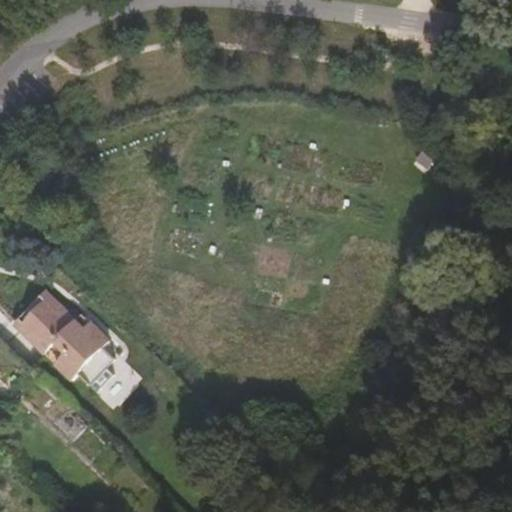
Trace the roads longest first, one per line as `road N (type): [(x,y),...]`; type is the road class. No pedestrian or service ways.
road 1 (residential): [(511,37),(241,0)]
road 2 (residential): [(139,0),(57,30),(0,88)]
